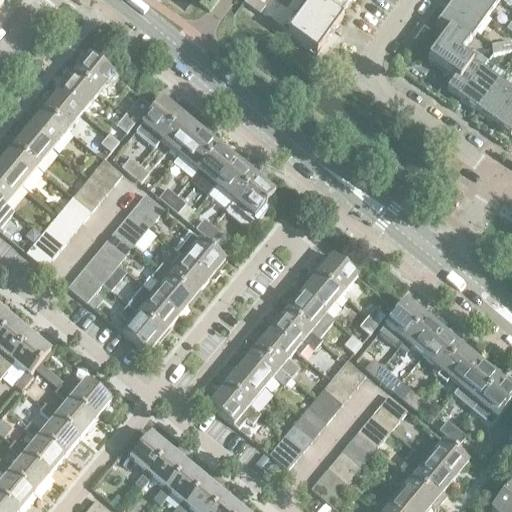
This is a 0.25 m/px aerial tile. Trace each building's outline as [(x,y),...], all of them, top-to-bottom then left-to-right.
[(265,8),(253,0),(247,0),(244,5),(260,16),(265,8)] [(305,0),(295,15),(329,39),(341,22),(339,20),(311,0),(305,0)] [(311,0),(339,20),(350,5),(343,0),(311,0)] [(460,0),(456,0),(446,14),(476,36),(488,20),(460,0)] [(495,0),(460,0),(488,20),(500,3),(495,0)] [(461,57),(476,36),(446,14),(436,28),(447,36),(428,62),(461,57)] [(317,57),(329,39),(295,15),(282,32),(317,57)] [(501,46),(502,55),(511,54),(510,44),(501,46)] [(493,56),(502,55),(501,46),(491,47),(493,56)] [(446,92),(460,102),(481,72),(486,64),(474,55),(461,57),(428,62),(454,81),(446,92)] [(90,58),(74,76),(98,96),(114,78),(90,58)] [(481,72),(460,102),(476,114),(498,84),(481,72)] [(83,115),(98,96),(74,76),(58,95),(83,115)] [(511,94),(498,84),(476,114),(493,126),(511,99),(511,94)] [(67,134),(83,115),(58,95),(43,113),(67,134)] [(511,99),(493,126),(510,138),(511,136),(511,99)] [(125,118),(135,127),(149,109),(139,101),(125,118)] [(138,132),(134,136),(154,152),(157,148),(161,143),(162,143),(182,118),(163,102),(142,127),(138,132)] [(28,132),(52,152),(67,134),(43,113),(28,132)] [(126,138),(135,127),(125,118),(116,129),(126,138)] [(180,158),(201,133),(182,118),(162,143),(180,158)] [(12,151),(37,171),(52,152),(28,132),(12,151)] [(198,173),(219,148),(201,133),(180,158),(198,173)] [(108,138),(100,148),(110,156),(119,147),(118,146),(109,138),(108,138)] [(217,189),(238,164),(219,148),(198,173),(217,189)] [(0,171),(21,189),(37,171),(12,151),(0,165),(0,171)] [(132,179),(140,169),(130,161),(122,171),(132,179)] [(96,173),(114,188),(122,179),(104,164),(96,173)] [(217,189),(235,204),(255,179),(238,164),(217,189)] [(141,186),(149,176),(140,169),(132,179),(141,186)] [(0,203),(6,208),(21,189),(0,171),(0,203)] [(106,198),(114,188),(96,173),(88,183),(106,198)] [(255,179),(235,204),(226,214),(250,234),(270,210),(265,206),(275,195),(255,179)] [(99,207),(106,198),(88,183),(80,192),(99,207)] [(158,201),(168,209),(177,199),(166,191),(158,201)] [(91,216),(99,207),(80,192),(73,201),(91,216)] [(156,223),(164,213),(145,198),(137,208),(156,223)] [(178,217),(186,207),(177,199),(168,209),(178,217)] [(65,210),(83,226),(91,216),(73,201),(65,210)] [(0,203),(0,231),(14,215),(6,208),(0,203)] [(148,232),(156,223),(137,208),(129,217),(148,232)] [(58,219),(76,235),(83,226),(65,210),(58,219)] [(140,242),(148,232),(129,217),(121,227),(140,242)] [(49,229),(68,244),(76,235),(58,219),(49,229)] [(206,240),(214,230),(204,222),(196,232),(206,240)] [(114,236),(132,251),(140,242),(121,227),(114,236)] [(60,253),(68,244),(49,229),(42,238),(60,253)] [(228,242),(223,238),(214,230),(206,240),(215,247),(220,252),(228,242)] [(200,243),(199,244),(188,234),(172,253),(180,259),(209,283),(225,264),(200,243)] [(106,245),(125,260),(132,251),(114,236),(106,245)] [(53,262),(60,253),(42,238),(34,247),(53,262)] [(99,254),(117,269),(125,260),(106,245),(99,254)] [(45,272),(53,262),(34,247),(27,257),(45,272)] [(91,263),(109,279),(117,269),(99,254),(91,263)] [(193,302),(209,283),(180,259),(171,269),(165,264),(158,273),(193,302)] [(317,278),(341,298),(357,279),(332,259),(317,278)] [(83,273),(102,288),(109,279),(91,263),(83,273)] [(94,297),(102,288),(83,273),(76,282),(94,297)] [(193,302),(158,273),(151,281),(157,286),(149,296),(178,320),(193,302)] [(326,317),(341,298),(317,278),(301,296),(326,317)] [(86,306),(94,297),(76,282),(68,291),(86,306)] [(143,291),(128,309),(163,338),(178,320),(149,296),(143,291)] [(301,296),(286,315),(310,335),(310,336),(319,343),(335,324),(326,317),(301,296)] [(378,337),(397,353),(398,354),(399,352),(426,320),(405,303),(385,329),(378,337)] [(119,319),(130,328),(123,336),(147,357),(163,338),(128,309),(119,319)] [(0,330),(9,320),(0,311),(0,330)] [(374,312),(367,320),(378,329),(385,320),(374,312)] [(286,315),(270,334),(294,355),(299,359),(307,349),(314,355),(321,345),(310,336),(310,335),(286,315)] [(0,381),(3,378),(14,365),(34,340),(9,320),(0,330),(0,381)] [(367,320),(359,331),(369,339),(378,329),(367,320)] [(411,351),(422,360),(443,335),(426,320),(399,352),(406,357),(411,351)] [(422,360),(441,376),(462,350),(452,342),(454,340),(453,337),(448,333),(445,333),(443,335),(422,360)] [(255,352),(291,382),(298,373),(287,363),(294,355),(270,334),(255,352)] [(51,354),(34,340),(14,365),(25,375),(15,388),(22,394),(33,380),(31,378),(34,374),(56,392),(62,386),(40,367),(51,354)] [(362,348),(352,340),(343,349),(353,358),(362,348)] [(441,376),(460,391),(481,366),(462,350),(441,376)] [(255,352),(240,370),(264,390),(272,381),(284,391),(291,382),(255,352)] [(364,373),(374,381),(382,371),(372,363),(364,373)] [(330,384),(331,384),(338,375),(326,365),(318,374),(330,384)] [(346,365),(338,374),(357,390),(365,381),(346,365)] [(500,381),(481,366),(460,391),(453,399),(472,414),(479,406),(500,381)] [(240,370),(224,389),(248,409),(264,390),(240,370)] [(382,371),(374,381),(383,389),(392,379),(382,371)] [(331,384),(349,399),(357,390),(338,374),(338,375),(331,384)] [(479,406),(472,414),(490,429),(497,421),(511,402),(511,391),(500,381),(490,393),(479,406)] [(54,396),(67,407),(70,403),(94,423),(110,404),(86,384),(74,399),(60,388),(54,396)] [(322,393),(342,408),(349,399),(331,384),(330,384),(322,393)] [(411,412),(420,402),(401,386),(392,396),(411,412)] [(209,408),(233,428),(238,432),(245,424),(252,429),(260,419),(248,409),(224,389),(209,408)] [(342,408),(322,393),(315,402),(334,418),(342,408)] [(388,399),(380,409),(398,424),(406,415),(388,399)] [(8,414),(16,421),(28,406),(20,400),(8,414)] [(326,427),(334,418),(315,402),(307,411),(326,427)] [(420,402),(411,412),(420,419),(429,409),(420,402)] [(39,414),(52,425),(55,422),(79,442),(94,423),(70,403),(67,407),(58,418),(45,407),(39,414)] [(380,409),(372,418),(391,434),(398,424),(380,409)] [(307,411),(300,420),(319,436),(326,427),(307,411)] [(364,427),(383,443),(391,434),(372,418),(364,427)] [(300,420),(292,430),(311,445),(319,436),(300,420)] [(24,433),(37,444),(40,440),(64,460),(79,442),(55,422),(52,425),(43,436),(29,425),(24,433)] [(438,434),(448,443),(457,432),(447,424),(438,434)] [(364,427),(356,437),(375,452),(383,443),(364,427)] [(284,439),(303,455),(311,445),(292,430),(284,439)] [(457,432),(448,443),(457,450),(466,440),(457,432)] [(142,494),(152,481),(149,478),(170,453),(150,437),(130,462),(145,475),(135,488),(142,494)] [(349,446),(367,462),(375,452),(356,437),(349,446)] [(284,439),(277,448),(296,464),(303,455),(284,439)] [(8,451),(21,462),(24,459),(49,479),(64,460),(40,440),(37,444),(28,455),(14,443),(8,451)] [(427,464),(452,484),(467,465),(443,445),(427,464)] [(349,446),(341,455),(360,471),(367,462),(349,446)] [(288,473),(296,464),(277,448),(269,458),(288,473)] [(149,478),(152,481),(163,490),(153,503),(160,509),(171,496),(168,493),(188,468),(170,453),(149,478)] [(414,453),(399,472),(406,479),(436,503),(452,484),(427,464),(414,453)] [(341,455),(334,464),(352,480),(360,471),(341,455)] [(0,475),(6,481),(9,477),(33,498),(49,479),(24,459),(21,462),(12,473),(0,463),(0,475)] [(326,474),(344,489),(352,480),(334,464),(326,474)] [(188,511),(189,511),(186,509),(207,484),(188,468),(168,493),(171,496),(182,505),(176,511),(188,511)] [(344,489),(326,474),(318,482),(319,483),(337,498),(344,489)] [(0,501),(13,511),(21,511),(33,498),(9,477),(6,481),(0,488),(0,501)] [(396,501),(409,511),(428,511),(436,503),(406,479),(399,487),(405,491),(396,501)] [(329,508),(337,498),(319,483),(318,482),(310,492),(329,508)] [(186,509),(189,511),(214,511),(226,499),(207,484),(186,509)] [(511,511),(511,485),(490,511),(511,511)] [(241,511),(226,499),(214,511),(241,511)] [(13,511),(0,501),(0,511),(13,511)] [(409,511),(396,501),(387,511),(409,511)] [(88,511),(105,511),(106,511),(95,503),(88,511)]
